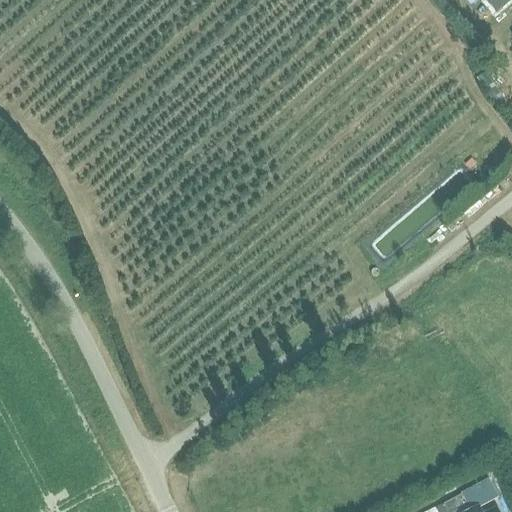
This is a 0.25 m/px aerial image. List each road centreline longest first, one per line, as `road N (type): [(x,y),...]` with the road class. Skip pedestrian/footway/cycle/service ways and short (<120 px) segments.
road 1 (residential): [(504,210),(397,295),(145,463)]
road 2 (residential): [(145,463),(73,318)]
road 3 (unclassified): [(73,318),(0,210)]
